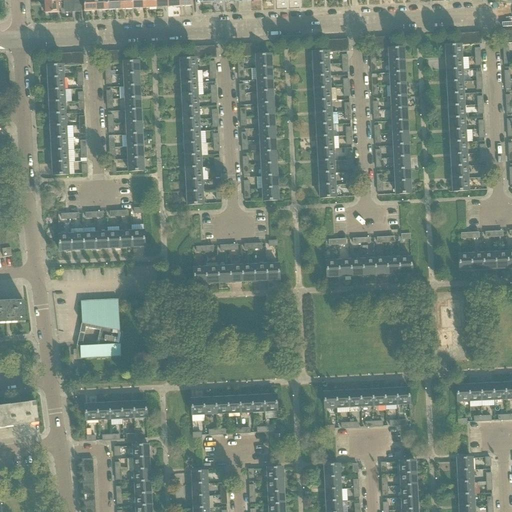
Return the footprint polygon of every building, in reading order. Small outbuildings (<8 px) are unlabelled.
[(58,0),(45,1),(45,13),(59,12),(58,0)] [(73,0),(68,0),(69,13),(81,12),(80,0),(73,0)] [(97,11),(96,0),(83,0),(84,11),(97,11)] [(107,0),(96,0),(97,11),(108,10),(107,0)] [(119,0),(107,0),(108,10),(120,10),(119,0)] [(119,0),(120,10),(132,9),(131,0),(119,0)] [(131,0),(132,9),(144,8),(143,0),(131,0)] [(155,0),(143,0),(144,8),(156,8),(155,0)] [(445,46),(446,59),(461,58),(460,46),(456,46),(445,46)] [(389,61),(389,62),(404,61),(403,61),(403,49),(403,48),(391,49),(389,49),(389,50),(390,61),(389,61)] [(313,53),(313,66),(329,65),(328,53),(328,52),(324,53),(313,53)] [(257,68),(256,68),(271,68),(270,56),(271,56),(271,55),(259,56),(256,56),(257,68)] [(446,59),(446,71),(462,70),(461,58),(446,59)] [(180,60),(181,72),(196,71),(196,60),(196,59),(191,59),(180,60)] [(390,73),(390,74),(404,73),(403,61),(404,61),(389,62),(390,62),(390,73)] [(125,75),(124,75),(139,74),(138,74),(138,62),(126,63),(124,63),(125,75)] [(313,66),(314,78),(329,77),(329,65),(313,66)] [(48,66),(48,79),(64,78),(63,66),(59,66),(48,66)] [(271,68),(256,68),(256,69),(257,69),(258,80),(257,80),(257,81),(272,80),(272,79),(271,79),(271,68)] [(446,71),(447,83),(462,82),(462,70),(446,71)] [(181,72),(181,84),(197,83),(196,71),(181,72)] [(390,85),(390,86),(405,85),(404,85),(404,73),(390,74),(391,85),(390,85)] [(139,74),(124,75),(125,75),(125,87),(139,86),(138,75),(139,75),(139,74)] [(314,78),(314,90),(330,89),(329,77),(314,78)] [(48,79),(49,91),(64,90),(64,78),(48,79)] [(272,80),(257,81),(258,81),(258,92),(258,93),(272,92),(271,80),(272,80)] [(447,83),(448,95),(463,94),(462,82),(447,83)] [(181,84),(182,96),(198,96),(197,83),(181,84)] [(391,98),(406,97),(405,97),(404,85),(405,85),(390,86),(391,86),(392,98),(391,98)] [(139,86),(125,87),(125,88),(126,99),(125,99),(139,98),(139,87),(140,87),(140,86),(139,86)] [(314,90),(315,102),(330,101),(330,89),(314,90)] [(49,91),(49,103),(65,102),(64,90),(49,91)] [(272,92),(258,93),(259,104),(258,104),(258,105),(273,104),(272,104),(272,92)] [(448,95),(448,107),(464,106),(463,94),(448,95)] [(182,96),(183,108),(198,108),(198,96),(182,96)] [(391,110),(406,109),(405,109),(405,98),(406,98),(406,97),(391,98),(392,110),(391,110)] [(139,98),(125,99),(125,100),(126,100),(127,111),(126,111),(140,110),(140,99),(140,98),(139,98)] [(315,102),(316,114),(331,113),(330,101),(315,102)] [(49,103),(50,115),(65,114),(65,102),(49,103)] [(273,104),(258,105),(259,105),(259,116),(259,117),(274,116),(273,116),(273,104)] [(448,107),(449,119),(464,119),(464,106),(448,107)] [(183,108),(183,121),(199,120),(198,108),(183,108)] [(392,122),(407,121),(406,121),(406,110),(406,109),(391,110),(391,111),(392,110),(393,122),(392,122)] [(140,110),(126,111),(126,112),(127,112),(127,123),(141,122),(140,111),(141,111),(141,110),(140,110)] [(316,114),(316,126),(332,125),(331,113),(316,114)] [(50,115),(51,127),(66,126),(65,114),(50,115)] [(274,116),(259,117),(260,129),(259,129),(274,128),(273,116),(274,116)] [(449,119),(449,131),(465,131),(464,119),(449,119)] [(183,121),(184,133),(199,132),(199,120),(183,121)] [(393,134),(408,134),(408,133),(407,133),(406,122),(407,122),(407,121),(392,122),(393,122),(393,134)] [(141,122),(126,123),(126,124),(127,124),(128,135),(127,135),(141,135),(141,123),(141,122)] [(316,126),(317,138),(332,137),(332,125),(316,126)] [(51,127),(51,139),(66,138),(66,126),(51,127)] [(274,128),(259,129),(260,129),(261,141),(260,141),(275,140),(274,140),(274,128)] [(465,131),(449,131),(450,143),(465,143),(472,142),(472,130),(465,131)] [(184,133),(185,145),(200,144),(199,132),(184,133)] [(393,146),(408,146),(408,145),(407,145),(407,134),(408,134),(393,134),(393,135),(394,146),(393,146)] [(141,135),(127,135),(127,136),(128,136),(128,147),(142,147),(141,135),(142,135),(141,135)] [(317,138),(317,150),(333,149),(332,137),(317,138)] [(51,139),(52,151),(67,150),(66,138),(51,139)] [(275,140),(260,141),(261,141),(261,153),(276,152),(275,152),(274,141),(275,141),(275,140)] [(450,143),(451,156),(466,155),(465,143),(450,143)] [(200,144),(185,145),(185,157),(201,156),(207,156),(207,144),(200,144)] [(394,158),(394,159),(409,158),(409,157),(408,157),(407,146),(408,146),(393,146),(393,147),(394,146),(395,158),(394,158)] [(142,147),(128,147),(128,148),(129,159),(142,159),(142,147)] [(317,150),(318,162),(333,162),(333,149),(317,150)] [(52,151),(52,163),(68,162),(67,150),(52,151)] [(276,152),(261,153),(262,165),(261,165),(262,165),(275,164),(276,164),(275,152),(276,152)] [(451,156),(451,168),(467,167),(466,155),(451,156)] [(185,157),(186,169),(201,168),(201,156),(185,157)] [(395,170),(395,171),(409,170),(408,158),(409,158),(394,159),(395,159),(395,170)] [(129,159),(128,160),(129,160),(130,172),(129,172),(144,171),(143,171),(142,159),(143,159),(142,159),(129,159)] [(68,162),(52,163),(53,176),(68,175),(68,162)] [(318,162),(319,174),(334,174),(333,162),(318,162)] [(263,177),(262,177),(276,177),(277,177),(277,176),(276,176),(275,164),(262,165),(263,177)] [(451,168),(452,180),(467,179),(467,167),(451,168)] [(201,168),(186,169),(187,181),(202,180),(208,180),(207,172),(204,172),(204,168),(201,169),(201,168)] [(395,183),(396,183),(410,182),(409,182),(409,170),(395,171),(396,182),(395,182),(395,183)] [(319,174),(319,187),(335,186),(334,174),(319,174)] [(263,189),(262,189),(277,189),(277,188),(276,177),(262,177),(263,189)] [(467,179),(452,180),(453,192),(468,191),(467,179)] [(187,181),(187,193),(203,192),(202,180),(187,181)] [(410,182),(396,183),(397,194),(396,194),(396,195),(411,194),(410,194),(409,182),(410,182)] [(335,186),(319,187),(320,199),(335,198),(335,186)] [(277,189),(262,189),(262,190),(263,190),(264,201),(263,201),(263,202),(278,201),(278,200),(277,200),(277,189)] [(203,192),(187,193),(188,206),(203,205),(203,192)] [(131,232),(119,233),(120,248),(132,248),(131,232)] [(144,232),(131,232),(132,248),(144,247),(144,232)] [(119,233),(107,234),(108,249),(120,248),(119,233)] [(95,234),(83,235),(84,250),(96,249),(95,234)] [(107,234),(95,234),(96,249),(108,249),(107,234)] [(72,251),(71,235),(59,236),(59,251),(72,251)] [(83,235),(71,235),(72,251),(84,250),(83,235)] [(8,248),(2,249),(3,258),(12,257),(11,248),(8,248)] [(406,253),(398,254),(398,259),(399,274),(411,273),(411,258),(406,258),(406,253)] [(507,253),(495,254),(496,269),(508,268),(507,253)] [(483,254),(471,255),(471,270),(483,270),(483,254)] [(495,254),(483,254),(483,270),(496,269),(495,254)] [(471,270),(471,255),(458,256),(459,271),(467,270),(471,270)] [(386,259),(374,260),(375,275),(387,275),(386,259)] [(398,259),(386,259),(387,275),(399,274),(398,259)] [(362,260),(350,261),(351,276),(363,276),(362,260)] [(374,260),(362,260),(363,276),(375,275),(374,260)] [(350,261),(338,262),(339,277),(351,276),(350,261)] [(339,277),(338,262),(326,262),(326,278),(332,277),(339,277)] [(266,265),(254,266),(254,281),(266,281),(266,265)] [(278,265),(266,265),(266,281),(279,280),(278,265)] [(254,266),(242,267),(242,282),(254,281),(254,266)] [(230,267),(217,268),(218,283),(230,282),(230,267)] [(242,267),(230,267),(230,282),(242,282),(242,267)] [(206,284),(205,268),(193,269),(194,284),(206,284)] [(217,268),(205,268),(206,284),(218,283),(217,268)] [(80,347),(81,359),(121,357),(118,300),(81,302),(82,324),(81,324),(80,333),(85,334),(86,328),(100,331),(100,333),(99,333),(96,346),(80,347)] [(5,303),(0,303),(0,324),(25,323),(24,302),(10,303),(10,305),(5,305),(5,303)] [(505,384),(493,385),(494,400),(506,400),(505,384)] [(481,385),(469,386),(469,401),(481,401),(481,385)] [(493,385),(481,385),(481,401),(494,400),(493,385)] [(469,401),(469,386),(456,387),(457,402),(469,401)] [(408,389),(396,390),(397,405),(409,405),(408,389)] [(384,390),(372,391),(373,406),(385,406),(384,390)] [(396,390),(384,390),(385,406),(397,405),(396,390)] [(360,391),(348,392),(349,408),(361,407),(360,391)] [(372,391),(360,391),(361,407),(373,406),(372,391)] [(348,392),(336,393),(336,408),(349,408),(348,392)] [(336,408),(336,393),(323,393),(324,409),(336,408)] [(263,396),(251,397),(252,412),(264,412),(263,396)] [(276,396),(263,396),(264,412),(277,411),(276,396)] [(251,397),(239,398),(240,413),(252,412),(251,397)] [(227,398),(215,399),(216,414),(228,414),(227,398)] [(239,398),(227,398),(228,414),(240,413),(239,398)] [(215,399),(203,400),(204,415),(216,414),(215,399)] [(203,400),(191,400),(192,416),(192,423),(204,422),(204,415),(204,414),(203,400)] [(145,402),(133,403),(134,418),(146,418),(145,402)] [(36,403),(1,408),(3,429),(20,427),(20,425),(24,424),(25,426),(39,424),(36,403)] [(133,403),(121,404),(122,419),(134,418),(133,403)] [(109,404),(97,405),(98,420),(110,420),(109,404)] [(121,404),(109,404),(110,420),(122,419),(121,404)] [(98,420),(97,405),(85,406),(85,421),(98,420)] [(87,437),(86,437),(86,441),(96,441),(96,436),(91,436),(91,429),(86,430),(87,437)] [(132,446),(133,459),(148,458),(148,445),(132,446)] [(133,459),(134,471),(149,470),(148,458),(133,459)] [(468,459),(457,459),(457,460),(458,471),(457,471),(457,472),(472,471),(472,470),(471,459),(472,459),(472,458),(468,459)] [(400,462),(400,474),(415,474),(415,461),(400,462)] [(115,464),(115,472),(120,472),(127,472),(127,469),(120,468),(120,464),(115,464)] [(335,465),(324,466),(325,466),(325,478),(340,477),(339,477),(338,466),(339,466),(339,465),(335,465)] [(267,469),(267,481),(283,480),(282,468),(267,469)] [(134,471),(134,483),(150,482),(149,470),(134,471)] [(472,471),(457,472),(458,472),(459,483),(458,483),(458,484),(473,483),(472,483),(472,471)] [(203,472),(192,473),(193,485),(192,485),(207,484),(206,482),(206,472),(207,472),(203,472)] [(400,474),(401,486),(416,486),(415,474),(400,474)] [(340,477),(325,478),(325,479),(325,478),(326,490),(325,490),(341,489),(340,489),(339,478),(340,478),(340,477)] [(267,481),(268,493),(283,492),(283,480),(267,481)] [(134,483),(135,495),(150,494),(150,482),(134,483)] [(473,483),(458,484),(459,484),(459,495),(459,496),(473,495),(472,483),(473,483)] [(207,484),(192,485),(193,485),(193,497),(207,496),(207,484)] [(401,486),(401,499),(417,498),(416,486),(401,486)] [(341,489),(325,490),(325,491),(326,491),(327,502),(326,502),(340,502),(340,490),(341,490),(341,489)] [(268,493),(269,505),(284,504),(283,492),(268,493)] [(135,495),(136,507),(151,506),(150,494),(135,495)] [(473,495),(459,496),(460,507),(473,507),(473,495)] [(207,496),(193,497),(194,508),(193,508),(193,509),(194,509),(208,508),(207,496)] [(401,499),(402,511),(417,510),(417,498),(401,499)] [(340,502),(326,502),(326,503),(327,503),(327,511),(347,511),(347,502),(340,502)]
